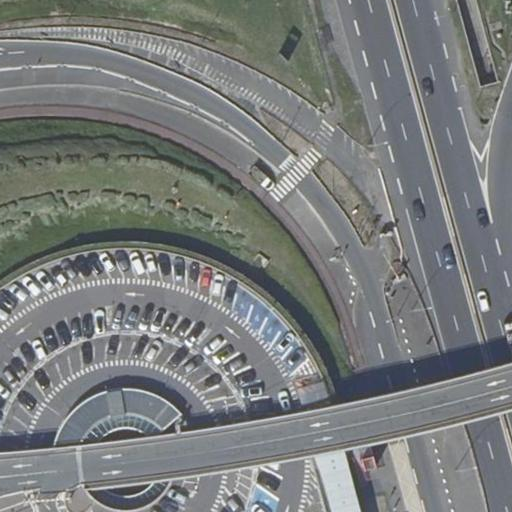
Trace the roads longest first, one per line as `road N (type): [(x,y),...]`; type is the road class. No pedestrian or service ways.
road 1 (unclassified): [(0,57),(104,62),(207,104),(296,175),(365,278)]
road 2 (trunk): [(406,137),(508,511)]
road 3 (trunk): [(511,369),(413,0)]
road 4 (unclassified): [(365,278),(425,511)]
road 5 (secondary): [(511,279),(501,228),(511,113)]
road 6 (unclassified): [(406,137),(394,209),(365,278)]
road 7 (trunk): [(368,0),(406,137)]
